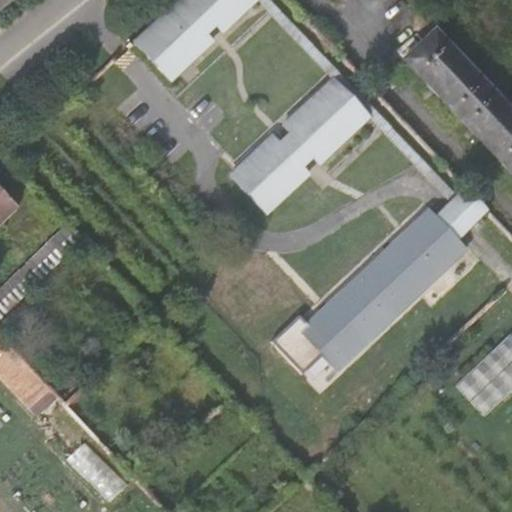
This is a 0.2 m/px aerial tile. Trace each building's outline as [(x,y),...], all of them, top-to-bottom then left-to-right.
[(224,18),(242,0),(164,0),(135,27),(173,66),(214,27),(207,19),(216,10),(224,18)] [(467,173),(458,182),(282,0),(271,0),(329,60),(453,188),(438,202),(455,221),(485,191),(483,190),(467,173)] [(511,155),(511,94),(440,15),(408,43),(511,155)] [(313,141),(321,148),(366,105),(331,67),(284,110),(292,118),(280,129),(273,122),(233,160),(268,197),(310,158),(302,151),(313,141)] [(0,205),(17,191),(10,184),(19,176),(0,157),(0,277),(5,273),(0,268),(0,205)] [(387,294),(393,301),(466,232),(455,221),(438,202),(430,194),(357,263),(363,271),(350,285),(342,276),(309,310),(300,299),(273,326),(303,358),(324,338),(338,354),(378,314),(373,307),(387,294)] [(62,246),(76,232),(62,218),(47,231),(62,246)] [(0,277),(0,303),(62,246),(47,231),(5,273),(0,277)] [(0,353),(109,473),(133,452),(0,310),(0,353)] [(457,368),(486,398),(511,372),(511,320),(510,318),(457,368)]
